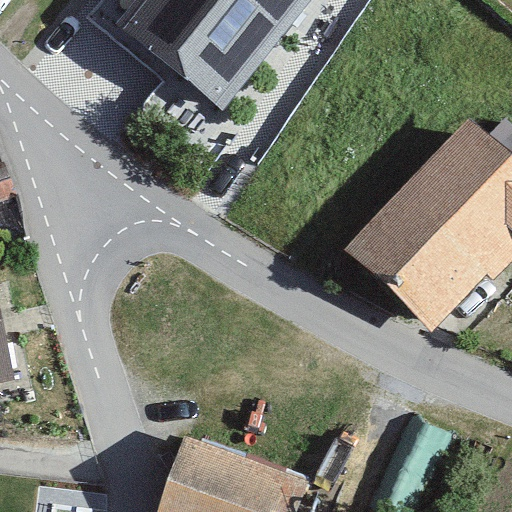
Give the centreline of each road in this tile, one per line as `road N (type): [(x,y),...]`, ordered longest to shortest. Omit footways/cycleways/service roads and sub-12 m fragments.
road 1 (residential): [(511,386),(78,189)]
road 2 (residential): [(78,189),(77,296),(105,391),(124,511)]
